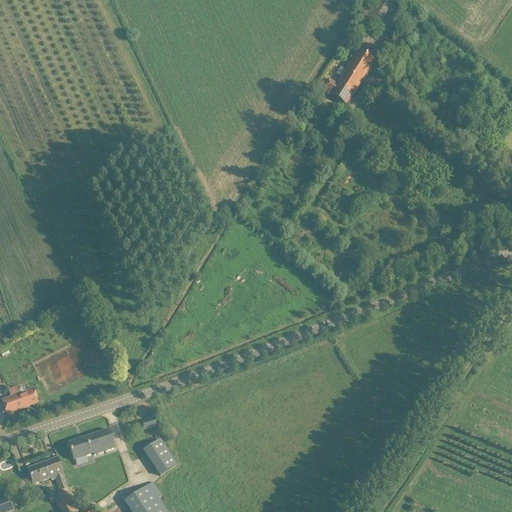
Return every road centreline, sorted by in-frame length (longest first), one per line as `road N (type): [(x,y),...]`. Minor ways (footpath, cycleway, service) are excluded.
road 1 (unclassified): [(0,444),(511,255)]
road 2 (track): [(371,511),(511,304)]
